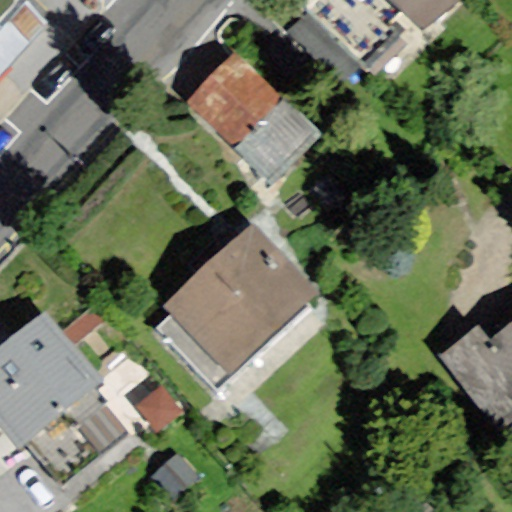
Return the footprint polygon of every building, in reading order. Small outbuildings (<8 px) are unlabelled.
[(0,0),(0,35),(19,13),(30,0),(0,0)] [(311,0),(309,3),(366,59),(412,13),(424,0),(311,0)] [(308,130),(235,60),(214,81),(195,101),(267,171),(308,130)] [(172,309),(227,366),(311,285),(256,228),(207,275),(172,309)] [(15,338),(0,348),(0,417),(20,443),(27,438),(40,455),(58,479),(121,431),(84,383),(91,378),(44,316),(15,338)] [(452,355),(507,430),(511,426),(511,339),(502,347),(494,353),(480,334),(452,355)]
